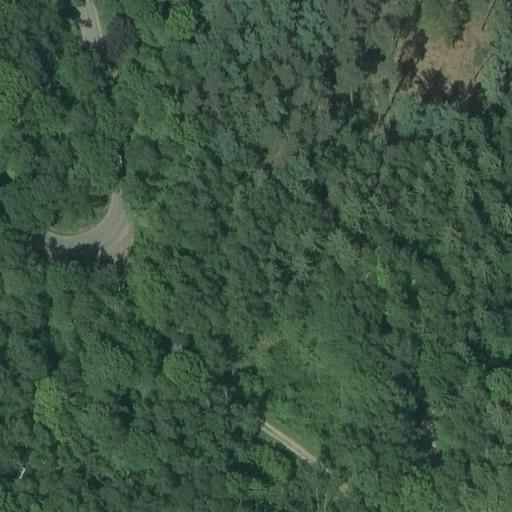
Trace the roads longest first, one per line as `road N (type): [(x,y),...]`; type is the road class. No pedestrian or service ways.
road 1 (track): [(370,511),(193,376),(102,242)]
road 2 (tertiary): [(0,202),(24,232),(58,250),(102,242),(119,219),(120,161),(84,0)]
road 3 (track): [(511,198),(444,256),(417,330),(415,368),(434,456),(430,511)]
